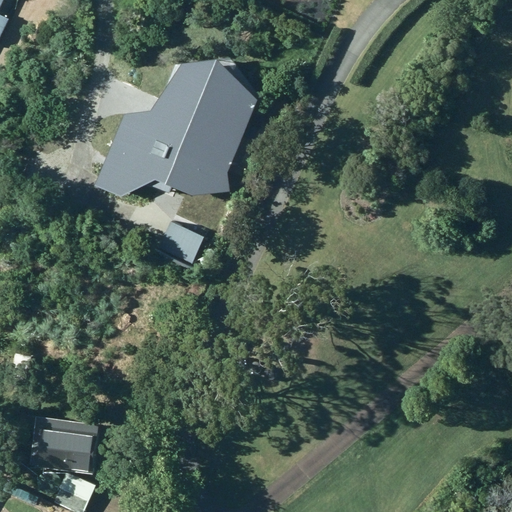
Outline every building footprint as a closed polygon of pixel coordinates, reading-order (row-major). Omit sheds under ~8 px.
[(0,0),(0,36),(11,16),(0,11),(0,9),(4,0),(0,0)] [(208,31),(179,21),(172,41),(201,51),(208,31)] [(160,81),(138,72),(133,86),(155,94),(160,81)] [(104,167),(109,178),(106,188),(123,196),(143,187),(159,194),(163,183),(171,184),(195,194),(229,190),(226,170),(223,170),(220,149),(168,127),(161,142),(154,145),(145,123),(130,129),(139,152),(104,167)] [(240,141),(255,146),(258,137),(243,132),(240,141)] [(44,187),(58,194),(64,183),(50,176),(44,187)] [(179,225),(212,238),(224,210),(190,197),(179,225)] [(26,385),(32,359),(18,355),(12,382),(26,385)] [(97,475),(102,426),(13,416),(12,430),(37,433),(32,468),(71,472),(97,475)] [(76,511),(84,511),(98,486),(71,472),(56,502),(76,511)]
